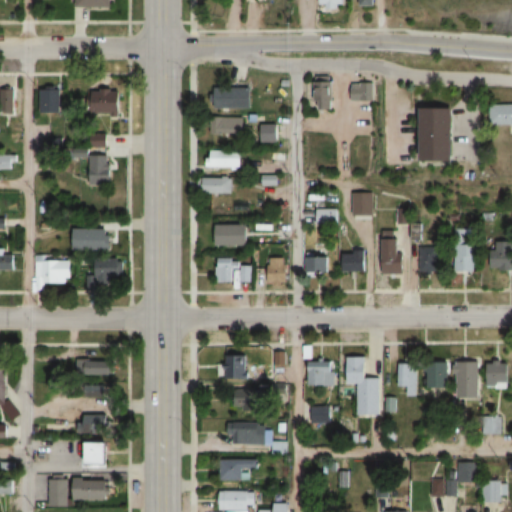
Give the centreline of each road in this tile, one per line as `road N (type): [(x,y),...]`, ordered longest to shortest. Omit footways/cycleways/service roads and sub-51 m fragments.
road 1 (residential): [(511,314),(0,318)]
road 2 (secondary): [(160,46),(160,511)]
road 3 (residential): [(511,51),(363,41),(160,46)]
road 4 (residential): [(160,46),(0,45)]
